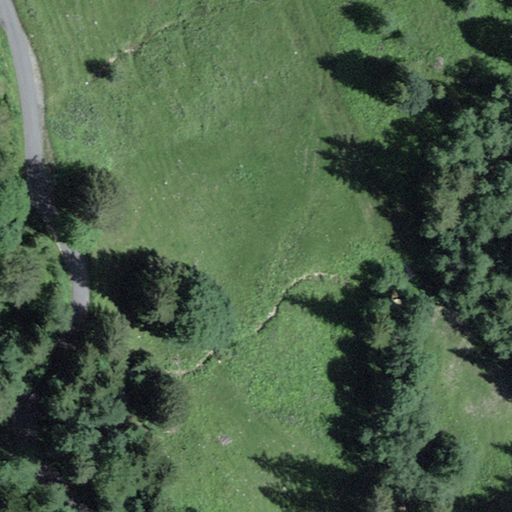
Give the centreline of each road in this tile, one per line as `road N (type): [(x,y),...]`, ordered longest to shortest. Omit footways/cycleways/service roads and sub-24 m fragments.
road 1 (track): [(1,0),(33,91),(42,183),(80,273),(73,333),(33,388),(25,414),(29,447),(88,511)]
road 2 (track): [(291,0),(389,239),(433,302),(511,378)]
